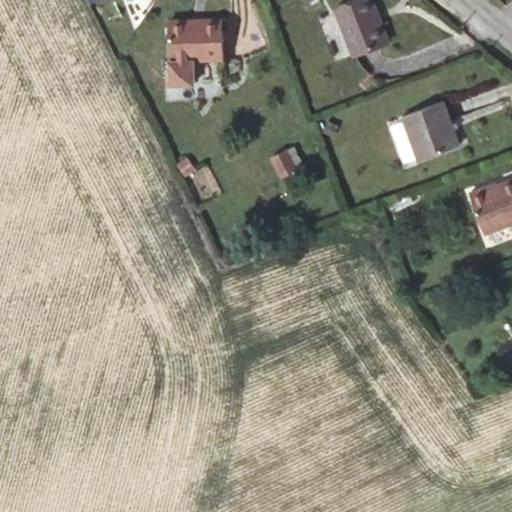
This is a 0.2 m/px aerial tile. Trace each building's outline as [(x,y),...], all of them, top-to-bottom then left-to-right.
[(320,6),(317,0),(273,0),(278,18),(320,6)] [(392,62),(379,20),(346,32),(359,72),(392,62)] [(205,35),(181,33),(178,97),(201,98),(202,74),(232,76),(234,37),(215,36),(215,38),(205,38),(205,35)] [(445,155),(426,112),(386,128),(403,171),(445,155)] [(283,173),(275,155),(262,161),(270,179),(283,173)] [(283,173),(270,179),(275,191),(296,182),(291,170),(283,173)] [(511,214),(511,210),(498,180),(467,195),(465,190),(450,197),(466,235),(511,214)]
